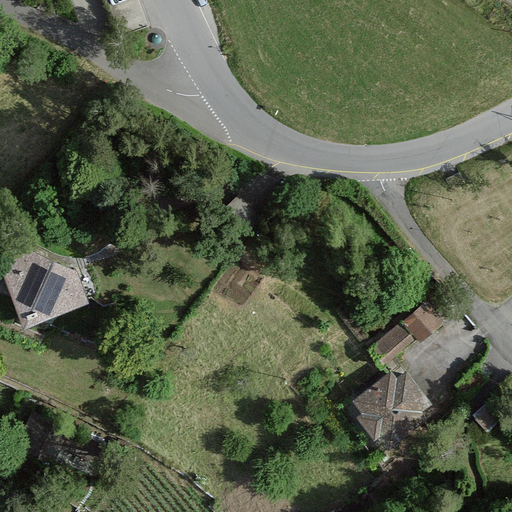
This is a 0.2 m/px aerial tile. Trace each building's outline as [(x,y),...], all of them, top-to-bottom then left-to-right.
[(30,250),(0,261),(25,328),(89,301),(79,272),(30,250)] [(429,301),(371,350),(387,370),(422,340),(425,342),(447,323),(429,301)] [(400,386),(394,378),(362,406),(372,418),(367,422),(381,439),(385,436),(396,449),(428,422),(421,414),(432,405),(409,378),(400,386)] [(511,401),(505,394),(477,418),(491,434),(511,415),(511,401)] [(69,430),(31,411),(17,437),(57,456),(64,444),(97,461),(106,444),(71,426),(69,430)]
